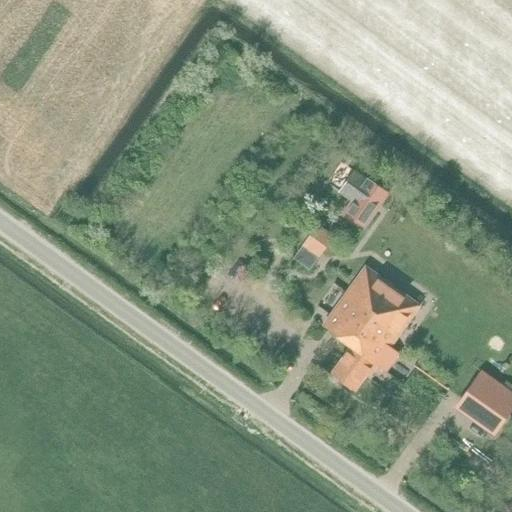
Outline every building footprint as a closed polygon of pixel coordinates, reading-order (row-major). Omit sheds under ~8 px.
[(352,171),(338,192),(351,201),(341,216),(362,230),(388,192),(366,178),(365,179),(352,171)] [(302,246),(319,258),(334,238),(317,225),(302,246)] [(243,253),(237,262),(248,269),(254,261),(243,253)] [(364,267),(334,309),(322,326),(350,346),(329,375),(352,392),(365,374),(367,376),(375,365),(385,371),(397,354),(388,347),(418,306),(364,267)] [(458,402),(455,407),(493,435),(511,409),(511,398),(479,374),(460,401),(458,399),(457,401),(458,402)]
